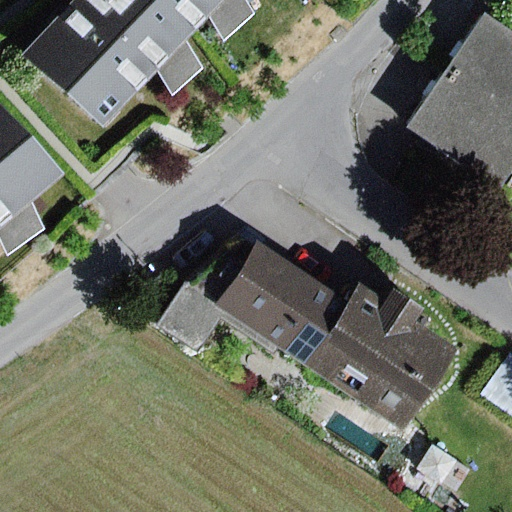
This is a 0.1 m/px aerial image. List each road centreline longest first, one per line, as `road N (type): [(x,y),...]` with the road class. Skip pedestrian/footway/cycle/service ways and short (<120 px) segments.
road 1 (residential): [(0,335),(271,130)]
road 2 (residential): [(271,130),(376,219),(511,309)]
road 3 (tertiary): [(404,0),(271,130)]
